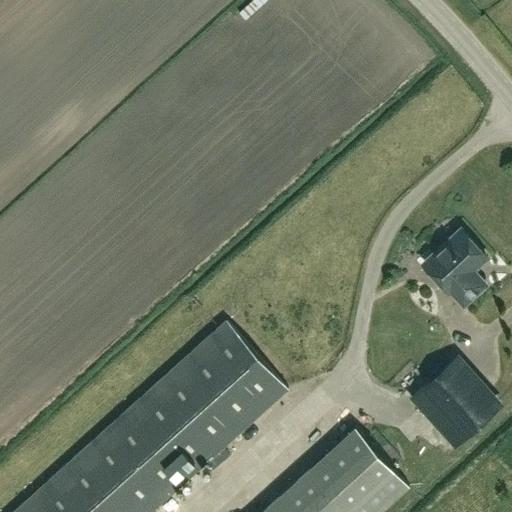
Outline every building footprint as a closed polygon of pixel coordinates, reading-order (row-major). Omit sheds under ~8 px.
[(244,0),(251,8),(262,0),(244,0)] [(487,256),(461,228),(424,262),(450,290),(451,289),(464,303),(486,283),(473,269),(487,256)] [(150,511),(289,387),(227,318),(12,511),(150,511)] [(434,376),(412,396),(454,444),(496,406),(468,377),(449,394),(434,376)] [(379,511),(410,484),(356,425),(259,511),(379,511)]
